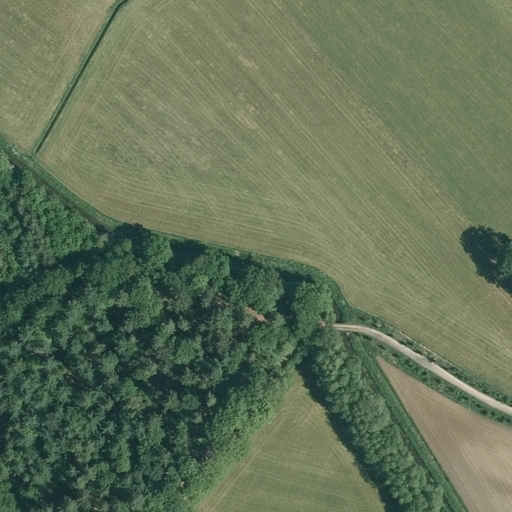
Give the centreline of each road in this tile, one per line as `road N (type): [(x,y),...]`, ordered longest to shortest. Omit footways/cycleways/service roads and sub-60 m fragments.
road 1 (track): [(162,511),(296,344),(327,326)]
road 2 (track): [(351,327),(511,413)]
